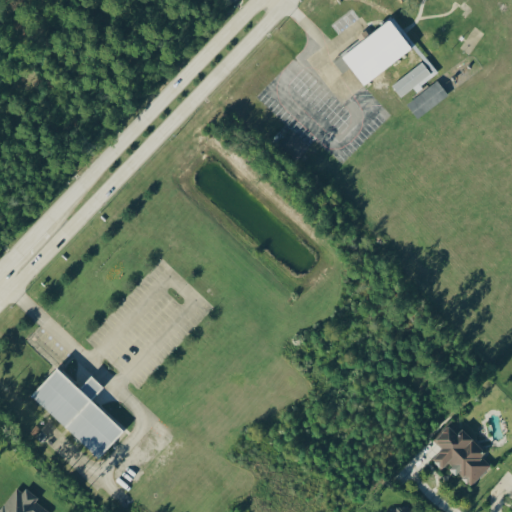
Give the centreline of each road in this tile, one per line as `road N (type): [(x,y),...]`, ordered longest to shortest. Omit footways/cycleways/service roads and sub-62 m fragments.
road 1 (secondary): [(0,300),(287,0)]
road 2 (secondary): [(257,0),(40,227)]
